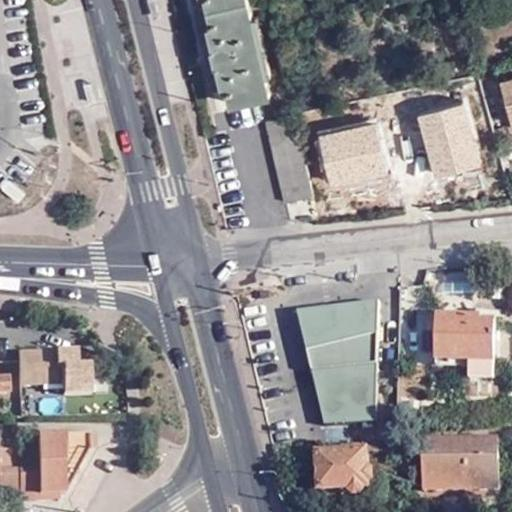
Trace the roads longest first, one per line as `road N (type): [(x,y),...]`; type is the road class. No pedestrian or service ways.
road 1 (residential): [(511,223),(198,258)]
road 2 (secondary): [(99,0),(161,266)]
road 3 (secondary): [(198,258),(136,0)]
road 4 (secondary): [(245,455),(198,258)]
road 5 (residential): [(0,282),(108,298),(174,329)]
road 6 (residential): [(161,266),(0,260)]
road 7 (secondary): [(174,329),(210,476)]
